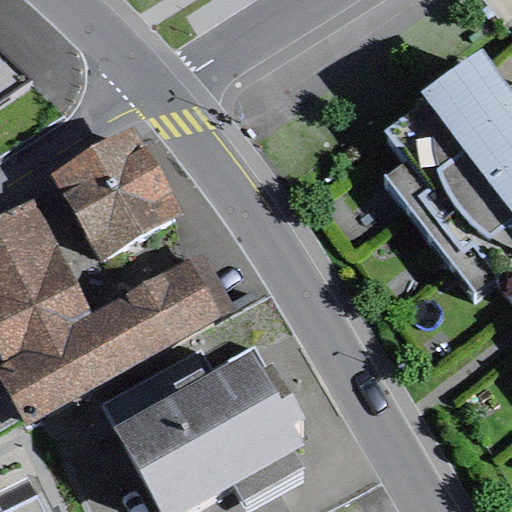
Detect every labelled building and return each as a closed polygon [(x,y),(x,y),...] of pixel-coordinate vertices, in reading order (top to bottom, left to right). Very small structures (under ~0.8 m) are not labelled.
[(511,98),(482,59),(385,139),(405,167),(386,183),(475,302),(497,286),(511,305),(511,98)] [(56,188),(102,269),(186,221),(139,139),(56,188)] [(0,371),(0,384),(27,435),(237,316),(205,257),(92,319),(38,203),(0,223),(0,359),(5,369),(0,371)] [(114,439),(154,511),(206,511),(237,495),(245,511),(247,511),(306,478),(296,461),(306,455),(296,436),(306,430),(272,375),(255,349),(213,371),(201,352),(103,406),(119,436),(114,439)] [(0,511),(53,511),(44,493),(34,498),(28,487),(0,500),(0,511)]
